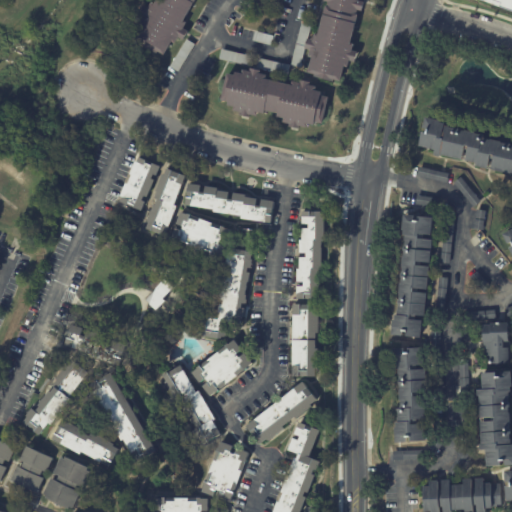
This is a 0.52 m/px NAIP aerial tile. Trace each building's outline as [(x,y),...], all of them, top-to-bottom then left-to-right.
[(195,0),(185,20),(188,22),(184,28),(189,31),(184,40),(179,37),(176,43),(173,41),(165,54),(159,51),(158,53),(140,43),(142,41),(136,38),(143,24),(140,23),(144,17),(139,14),(144,5),(149,7),(153,1),(155,3),(156,0),(195,0)] [(242,0),(255,0),(248,8),(241,2),(242,0)] [(362,0),(366,1),(367,1),(364,11),(360,10),(358,13),(360,14),(352,43),(356,44),(354,51),(359,52),(356,62),(351,61),(349,67),(346,66),(342,81),(335,79),(335,81),(316,76),(316,74),(310,72),(314,57),(311,57),(312,49),(307,48),(309,38),(315,40),(317,33),(320,34),(328,5),(329,6),(330,1),(326,0),(362,0)] [(511,10),(482,0),(511,0),(511,10)] [(292,65),(303,23),(312,26),(301,68),(292,65)] [(273,43),(272,46),(254,41),(257,31),(275,36),(273,43)] [(196,44),(179,72),(171,67),(188,39),(196,44)] [(251,67),(220,60),(222,49),(253,57),(251,67)] [(291,65),(289,75),(258,68),(260,58),(291,65)] [(303,80),(312,82),(311,85),(318,86),(317,90),(323,92),(322,95),(330,97),(324,124),(316,122),(316,126),(309,124),(309,128),(301,126),(301,128),(291,126),(292,123),(285,122),(286,119),(279,117),(280,114),(267,111),(267,114),(259,112),(259,116),(252,114),(251,117),(241,115),(242,112),(235,111),(236,106),(230,105),(231,101),(223,100),(229,73),(237,75),(237,71),(244,73),(245,69),(251,71),(252,68),(263,70),(262,74),(268,75),(267,79),(293,85),(294,81),(301,82),(301,79),(303,80)] [(511,173),(490,169),(492,163),(488,162),(487,168),(476,166),(476,163),(465,160),(467,154),(463,153),(461,159),(440,154),(440,156),(433,155),(434,149),(419,146),(422,132),(426,133),(427,129),(429,129),(429,127),(423,126),(425,117),(440,120),(440,122),(445,124),(445,125),(484,134),(483,137),(501,142),(501,143),(503,143),(503,146),(506,147),(507,143),(509,143),(508,147),(511,148),(511,145),(511,173)] [(155,180),(148,197),(145,196),(143,201),(146,202),(141,211),(121,202),(123,197),(121,196),(127,183),(129,184),(133,175),(131,174),(137,161),(139,162),(141,158),(147,161),(146,163),(153,166),(154,163),(161,167),(157,176),(155,174),(153,179),(155,180)] [(447,173),(445,181),(416,174),(418,166),(447,173)] [(187,177),(175,206),(178,207),(166,237),(147,229),(150,222),(148,222),(155,205),(157,206),(159,200),(156,199),(157,196),(156,195),(164,175),(166,175),(168,169),(187,177)] [(480,201),(473,207),(453,183),(460,177),(480,201)] [(221,191),(221,192),(230,193),(229,200),(234,200),(235,193),(247,195),(247,197),(259,199),(258,206),(262,207),(263,200),(275,202),(272,223),(243,219),(243,216),(215,212),(215,209),(187,205),(190,184),(202,186),(201,192),(206,193),(207,187),(222,189),(221,191)] [(438,198),(436,207),(415,204),(416,195),(438,198)] [(484,210),(481,230),(472,228),(475,209),(484,210)] [(310,299),(298,299),(298,287),(304,287),(305,282),(298,282),(299,270),(301,270),(301,258),(307,258),(307,253),(301,253),(301,240),(303,241),(303,229),(310,229),(310,224),(304,224),(304,212),(325,212),(325,242),(322,241),(322,271),(320,271),(320,289),(322,289),(322,300),(310,299)] [(205,221),(214,224),(213,227),(221,230),(223,226),(226,227),(226,229),(233,231),(228,243),(222,241),(220,245),(226,248),(222,260),(172,241),(176,229),(182,231),(184,227),(178,224),(182,213),(188,215),(189,214),(192,215),(191,219),(200,222),(201,219),(205,221)] [(429,261),(429,262),(421,262),(420,266),(428,266),(426,289),(413,288),(413,292),(425,293),(423,316),(415,315),(415,316),(410,315),(409,319),(421,321),(420,338),(406,336),(407,332),(402,332),(401,336),(391,335),(392,320),(394,320),(395,315),(397,315),(397,310),(398,310),(399,304),(397,304),(398,302),(399,294),(400,283),(401,283),(401,277),(400,277),(401,275),(404,250),(403,250),(404,245),(405,240),(404,240),(405,235),(403,234),(403,230),(402,230),(403,214),(416,216),(415,220),(418,220),(419,216),(432,217),(430,235),(423,234),(422,239),(431,240),(429,261)] [(449,264),(440,263),(445,216),(454,217),(449,264)] [(243,239),(237,238),(238,228),(253,230),(252,241),(243,240),(243,239)] [(501,235),(511,229),(511,256),(508,248),(511,246),(510,242),(505,244),(501,235)] [(251,285),(251,289),(248,289),(247,295),(248,296),(247,304),(243,304),(243,309),(246,309),(244,325),(227,323),(226,328),(228,328),(227,337),(223,337),(223,339),(219,339),(208,338),(208,337),(203,336),(204,334),(201,334),(203,318),(219,320),(220,314),(218,313),(219,307),(220,307),(221,305),(224,305),(224,301),(220,300),(221,293),(224,294),(226,278),(219,278),(220,265),(228,266),(230,250),(252,252),(252,259),(254,260),(253,269),(249,268),(248,273),(252,273),(251,282),(249,282),(249,285),(251,285)] [(490,286),(483,292),(470,277),(477,271),(490,286)] [(438,277),(447,278),(444,312),(435,311),(438,277)] [(169,294),(171,295),(166,300),(167,302),(157,311),(151,305),(157,288),(167,279),(176,287),(169,294)] [(511,315),(507,318),(503,309),(511,304),(511,315)] [(317,378),(296,378),(297,306),(319,306),(319,314),(321,314),(320,334),(318,334),(318,350),(320,350),(320,370),(318,370),(318,378),(317,378)] [(465,320),(464,312),(495,309),(495,317),(465,320)] [(507,326),(508,348),(511,348),(511,365),(483,366),(482,325),(490,325),(490,323),(507,323),(507,326)] [(121,367),(92,358),(93,355),(66,347),(73,326),(100,334),(99,337),(127,346),(121,367)] [(430,355),(430,332),(439,332),(440,355),(430,355)] [(254,364),(248,369),(217,394),(217,393),(212,397),(204,387),(209,383),(206,380),(201,384),(193,374),(199,370),(198,369),(230,344),(230,345),(236,341),(243,351),(238,355),(240,359),(246,354),(254,364)] [(422,440),(409,441),(409,436),(403,436),(403,442),(393,442),(392,427),(394,427),(394,421),(395,421),(395,416),(397,416),(396,411),(395,411),(395,408),(399,408),(399,400),(398,400),(397,389),(398,389),(398,384),(397,384),(396,379),(397,379),(397,373),(396,368),(394,368),(393,357),(392,357),(391,348),(402,347),(402,352),(408,352),(407,348),(420,347),(421,364),(414,364),(414,369),(423,368),(424,379),(425,379),(425,392),(416,392),(416,395),(426,395),(427,407),(422,407),(423,418),(414,419),(414,423),(421,423),(422,440)] [(469,391),(460,392),(458,360),(467,360),(469,391)] [(56,380),(68,365),(70,366),(74,361),(90,374),(72,396),(56,384),(58,381),(56,380)] [(198,394),(201,393),(217,421),(214,422),(221,436),(202,447),(193,430),(191,432),(187,424),(189,423),(166,384),(168,383),(164,377),(182,367),(198,394)] [(511,373),(511,387),(510,387),(510,392),(508,392),(508,398),(507,398),(508,404),(509,404),(509,408),(508,408),(508,414),(509,414),(509,430),(510,430),(510,434),(509,434),(509,440),(510,440),(510,446),(511,446),(511,466),(505,466),(505,462),(500,462),(500,466),(486,467),(485,450),(479,451),(479,445),(481,445),(481,422),(479,422),(479,396),(477,396),(476,390),(482,390),(481,373),(495,372),(495,377),(500,377),(500,372),(511,372),(511,373)] [(154,447),(157,452),(135,465),(118,435),(120,433),(119,431),(117,433),(105,412),(107,410),(105,407),(103,409),(91,387),(112,374),(154,447)] [(318,400),(320,403),(297,421),(299,423),(290,429),(289,428),(264,448),(248,429),(305,384),(318,400)] [(72,401),(52,426),(50,424),(40,437),(30,428),(27,431),(22,427),(28,419),(27,418),(33,410),(36,413),(40,408),(39,407),(50,393),(52,394),(56,388),(72,401)] [(470,426),(461,427),(460,403),(469,402),(470,426)] [(81,456),(53,440),(63,422),(69,426),(70,424),(86,433),(86,435),(91,438),(92,436),(98,439),(100,437),(115,446),(114,448),(120,451),(111,469),(83,453),(81,456)] [(318,472),(301,511),(274,511),(278,503),(281,504),(284,495),(282,494),(287,481),(289,482),(293,473),(291,472),(296,459),(298,460),(300,456),(289,452),(294,440),(300,442),(301,438),(296,436),(300,424),(308,427),(306,430),(312,432),(313,429),(320,432),(309,458),(321,463),(318,472)] [(432,457),(425,452),(437,435),(444,440),(432,457)] [(475,444),(455,476),(447,471),(468,439),(475,444)] [(5,462),(3,467),(7,469),(1,483),(0,482),(0,441),(16,449),(10,463),(6,461),(5,462)] [(249,462),(250,462),(248,465),(236,494),(237,495),(235,499),(235,498),(232,505),(220,500),(224,492),(219,490),(216,498),(204,494),(207,488),(206,487),(207,484),(208,484),(220,454),(219,453),(220,450),(221,450),(224,444),(235,449),(233,455),(237,457),(240,450),(251,455),(249,462)] [(39,494),(12,481),(18,468),(23,470),(26,464),(21,462),(28,448),(54,460),(48,474),(44,472),(41,478),(46,480),(39,494)] [(423,458),(392,460),(392,451),(423,449),(423,458)] [(90,479),(84,490),(79,487),(76,492),(81,495),(74,510),(71,509),(69,511),(47,500),(48,497),(45,495),(52,480),(58,482),(60,478),(55,475),(64,457),(93,472),(90,479)] [(472,511),(464,511),(464,510),(450,510),(450,511),(441,511),(441,506),(438,506),(438,511),(430,511),(423,511),(422,487),(429,487),(428,481),(436,481),(437,490),(440,490),(440,481),(448,480),(449,486),(463,485),(462,479),(470,479),(471,488),(475,488),(474,479),(482,478),(483,483),(490,483),(490,484),(499,483),(500,506),(492,506),(492,508),(484,508),(484,511),(476,511),(476,505),(472,505),(472,511)] [(210,511),(157,511),(157,500),(163,500),(166,500),(166,503),(176,504),(176,500),(189,500),(189,503),(199,504),(199,499),(203,500),(210,500),(210,511)]
